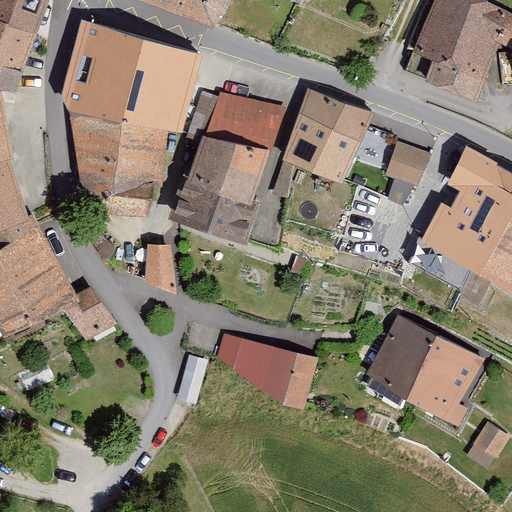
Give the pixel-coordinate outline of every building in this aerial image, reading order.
[(47,0),(0,0),(0,26),(33,39),(47,0)] [(147,0),(213,28),(228,0),(147,0)] [(511,19),(472,0),(433,0),(413,53),(432,61),(424,82),(481,105),(499,45),(511,49),(511,19)] [(199,59),(82,22),(64,99),(68,111),(183,134),(199,59)] [(33,39),(0,26),(0,96),(0,97),(18,93),(33,39)] [(222,93),(178,222),(241,245),(288,111),(222,93)] [(0,164),(14,161),(0,97),(0,96),(0,164)] [(308,96),(286,160),(339,184),(369,119),(308,96)] [(183,134),(68,111),(90,208),(148,218),(152,192),(160,192),(163,137),(179,139),(183,134)] [(363,169),(354,190),(389,210),(400,184),(415,191),(430,158),(398,146),(386,181),(363,169)] [(465,300),(511,217),(511,178),(467,147),(446,186),(451,190),(407,266),(465,300)] [(0,164),(0,230),(27,220),(14,161),(0,164)] [(496,283),(511,290),(511,217),(465,300),(482,307),(496,283)] [(0,333),(9,343),(60,317),(72,301),(27,220),(0,230),(0,333)] [(172,249),(148,252),(145,284),(176,298),(172,249)] [(117,323),(90,288),(76,295),(67,313),(85,341),(117,323)] [(437,338),(400,317),(364,379),(405,402),(437,338)] [(228,338),(219,367),(285,404),(304,409),(317,362),(228,338)] [(483,362),(437,338),(405,402),(457,431),(469,410),(461,402),(483,362)] [(190,363),(177,403),(194,408),(206,368),(190,363)] [(487,430),(468,459),(488,471),(507,443),(487,430)]
